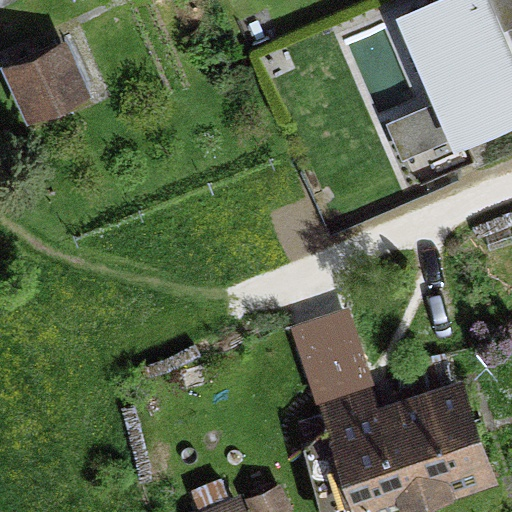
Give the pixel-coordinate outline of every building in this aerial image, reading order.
[(438,0),(406,14),(457,134),(511,110),(511,82),(490,32),(476,0),(438,0)] [(511,0),(487,0),(500,28),(511,23),(511,0)] [(55,52),(17,69),(33,106),(71,89),(55,52)] [(331,430),(304,442),(327,511),(353,511),(358,511),(360,511),(482,472),(455,389),(375,416),(365,386),(321,400),(331,430)] [(282,511),(272,487),(246,498),(252,511),(282,511)]
